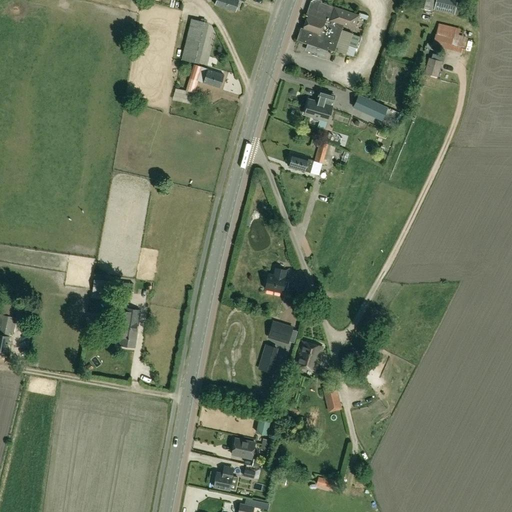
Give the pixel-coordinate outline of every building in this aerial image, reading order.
[(239,2),(234,0),(216,0),(214,6),(235,13),(239,2)] [(355,49),(348,47),(352,35),(341,31),(343,26),(354,29),(358,17),(367,20),(369,16),(359,12),(358,15),(313,0),(303,29),(299,42),(308,45),(306,51),(324,57),(326,49),(334,52),(334,51),(352,57),(355,49)] [(429,24),(434,0),(421,0),(420,8),(424,9),(421,22),(429,24)] [(457,1),(453,0),(435,0),(433,10),(454,14),(457,1)] [(198,64),(209,23),(191,19),(181,59),(198,64)] [(463,53),(469,31),(438,23),(438,24),(432,45),(463,53)] [(437,78),(441,62),(429,58),(425,74),(437,78)] [(203,83),(219,89),(224,76),(208,70),(203,83)] [(420,94),(424,86),(417,84),(414,91),(420,94)] [(334,97),(320,92),(318,99),(319,100),(317,103),(309,101),(304,115),(313,118),(312,120),(313,121),(317,122),(319,121),(319,119),(328,122),(332,108),(331,107),(332,104),(334,97)] [(387,108),(361,96),(359,95),(353,107),(381,119),(387,108)] [(320,142),(314,161),(323,163),(329,144),(320,142)] [(289,168),(303,172),(310,174),(313,162),(292,156),(289,168)] [(89,267),(100,269),(102,260),(90,258),(89,267)] [(282,294),(283,289),(286,290),(288,281),(285,280),(286,271),(275,269),(273,276),(268,274),(264,290),(282,294)] [(114,282),(93,279),(92,290),(113,292),(114,282)] [(132,284),(121,283),(120,294),(131,295),(132,284)] [(0,352),(6,353),(9,336),(10,332),(14,333),(17,318),(13,317),(14,308),(26,310),(27,303),(1,299),(0,304),(0,352)] [(96,318),(85,317),(84,325),(94,327),(96,318)] [(292,328),(272,322),(268,338),(287,343),(292,328)] [(134,347),(137,330),(121,328),(119,345),(134,347)] [(315,371),(322,349),(302,343),(296,366),(315,371)] [(322,387),(328,412),(342,409),(336,384),(322,387)] [(259,418),(255,432),(267,435),(270,420),(275,421),(276,415),(258,412),(257,417),(259,418)] [(269,440),(263,438),(260,449),(267,451),(269,440)] [(231,455),(251,459),(255,443),(235,439),(231,455)] [(252,465),(261,467),(262,460),(253,458),(252,465)] [(243,476),(254,478),(255,470),(245,468),(243,476)] [(229,490),(232,476),(217,473),(214,487),(229,490)] [(320,477),(318,484),(338,489),(339,483),(320,477)] [(252,511),(254,508),(254,507),(267,510),(269,503),(245,498),(243,505),(240,505),(238,511),(252,511)]
